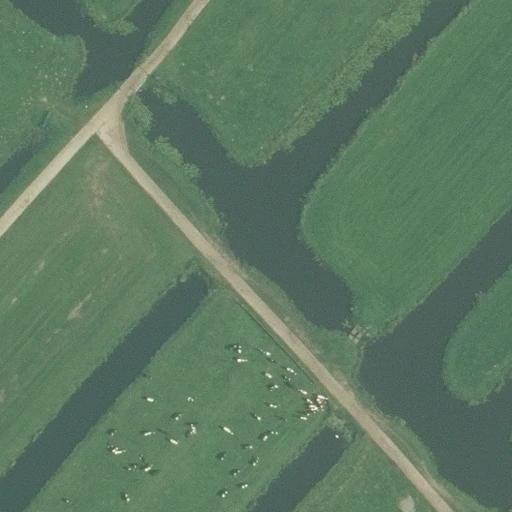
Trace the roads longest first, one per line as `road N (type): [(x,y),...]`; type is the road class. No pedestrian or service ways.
road 1 (track): [(0,230),(96,121),(450,511)]
road 2 (track): [(96,121),(204,0)]
